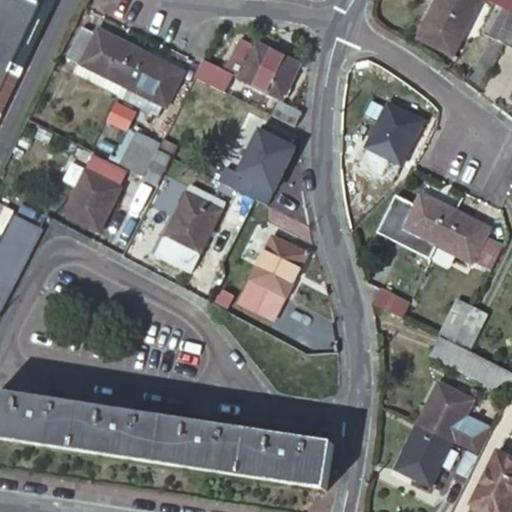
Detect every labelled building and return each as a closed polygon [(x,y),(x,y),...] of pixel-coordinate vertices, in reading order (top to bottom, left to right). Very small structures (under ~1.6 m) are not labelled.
[(0,0),(0,89),(43,3),(36,0),(0,0)] [(437,0),(418,38),(453,55),(481,0),(437,0)] [(0,126),(57,10),(43,3),(0,89),(0,126)] [(511,11),(505,8),(490,37),(504,44),(511,27),(511,11)] [(99,29),(81,64),(125,86),(142,51),(99,29)] [(299,64),(257,42),(255,47),(241,40),(225,70),(282,99),(299,64)] [(142,51),(125,86),(166,107),(182,75),(184,72),(142,51)] [(199,76),(207,80),(215,65),(207,61),(199,76)] [(280,103),(273,116),(294,127),(301,114),(280,103)] [(422,123),(387,106),(356,166),(392,184),(422,123)] [(261,126),(231,186),(253,197),(266,204),(294,149),(290,146),(293,141),(261,126)] [(122,165),(146,177),(159,149),(160,148),(136,136),(122,165)] [(179,146),(164,139),(160,148),(159,149),(173,157),(179,146)] [(173,157),(159,149),(146,177),(159,184),(173,157)] [(124,172),(94,157),(66,213),(98,230),(120,188),(116,186),(124,172)] [(222,210),(187,193),(156,254),(192,272),(222,210)] [(421,193),(403,229),(438,247),(456,211),(421,193)] [(489,269),(500,247),(485,239),(490,228),(456,211),(438,247),(471,264),(473,260),(489,269)] [(0,308),(42,227),(16,213),(5,236),(0,245),(0,308)] [(309,255),(274,237),(243,298),(278,315),(309,255)] [(402,318),(409,304),(382,291),(375,305),(402,318)] [(470,308),(455,301),(438,336),(452,343),(470,308)] [(485,315),(470,308),(452,343),(467,351),(485,315)] [(511,375),(464,352),(437,339),(430,352),(457,365),(509,390),(511,383),(511,375)] [(473,402),(437,384),(416,426),(452,444),(466,451),(477,456),(488,433),(463,421),(473,402)] [(0,389),(0,439),(328,490),(335,443),(299,437),(301,429),(286,427),(285,435),(214,424),(215,416),(200,414),(199,422),(131,411),(132,402),(117,400),(116,408),(46,397),(48,389),(33,387),(32,395),(0,389)] [(416,426),(394,469),(430,486),(452,444),(416,426)] [(477,456),(466,451),(455,473),(466,479),(477,456)] [(505,511),(511,499),(511,459),(496,451),(470,505),(484,511),(505,511)]
